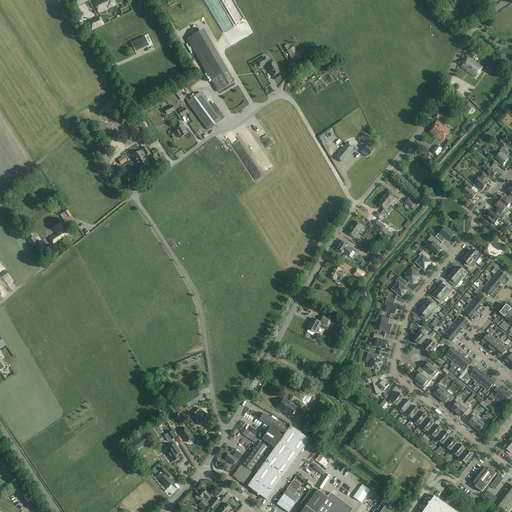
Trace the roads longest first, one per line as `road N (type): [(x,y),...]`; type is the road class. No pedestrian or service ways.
road 1 (unclassified): [(227,432),(216,412),(199,300),(137,203),(138,192),(205,139),(284,96),(355,207)]
road 2 (residential): [(488,451),(396,372),(414,298),(511,167)]
road 3 (unclassified): [(355,207),(428,119),(467,36),(508,0)]
road 4 (unclassified): [(227,432),(355,207)]
road 5 (residential): [(511,379),(466,341),(506,293)]
